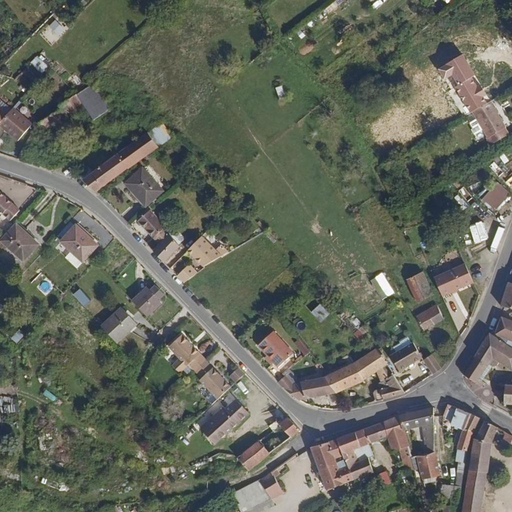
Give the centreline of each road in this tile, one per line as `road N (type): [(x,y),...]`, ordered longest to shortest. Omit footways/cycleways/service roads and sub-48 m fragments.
road 1 (unclassified): [(444,389),(325,424),(287,404),(99,208),(0,163)]
road 2 (unclassified): [(511,242),(444,389)]
